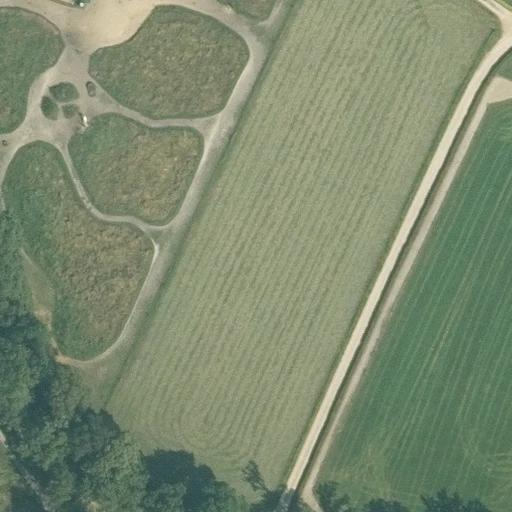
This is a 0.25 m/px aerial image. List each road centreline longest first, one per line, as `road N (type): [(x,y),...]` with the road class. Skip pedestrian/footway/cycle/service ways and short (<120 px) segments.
road 1 (track): [(275,511),(476,73),(511,44)]
road 2 (track): [(97,511),(41,453),(0,374)]
